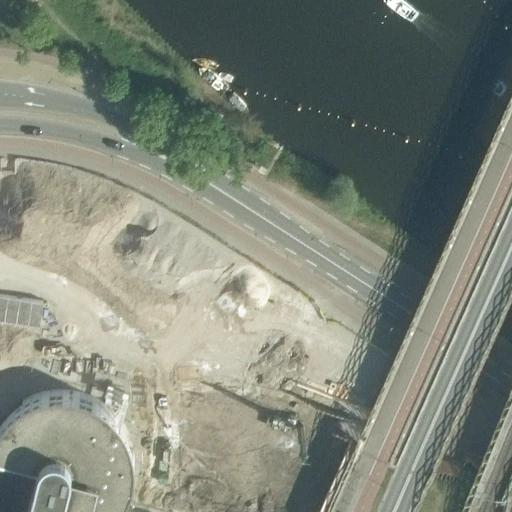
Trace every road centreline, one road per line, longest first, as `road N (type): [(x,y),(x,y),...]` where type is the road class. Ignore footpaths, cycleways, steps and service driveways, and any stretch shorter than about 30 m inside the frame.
road 1 (tertiary): [(511,380),(146,148)]
road 2 (secondary): [(417,449),(511,235)]
road 3 (tertiary): [(146,148),(95,114),(0,102)]
road 4 (tertiary): [(0,125),(146,148)]
